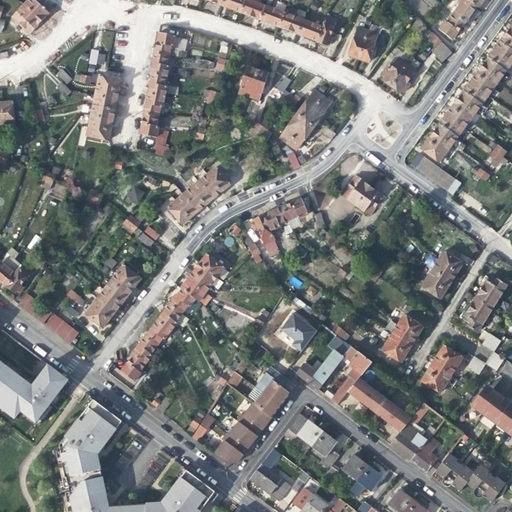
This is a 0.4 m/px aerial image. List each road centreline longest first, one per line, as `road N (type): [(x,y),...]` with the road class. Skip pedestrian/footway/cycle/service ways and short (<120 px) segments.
road 1 (residential): [(343,134),(295,176),(198,227),(81,377)]
road 2 (residential): [(224,486),(299,390),(459,511)]
road 3 (residential): [(147,12),(289,51),(372,96)]
road 4 (residential): [(224,486),(81,377)]
road 5 (residential): [(408,120),(500,0)]
road 6 (residential): [(413,367),(491,239)]
road 7 (residential): [(382,159),(491,239)]
road 8 (residential): [(121,137),(147,12)]
